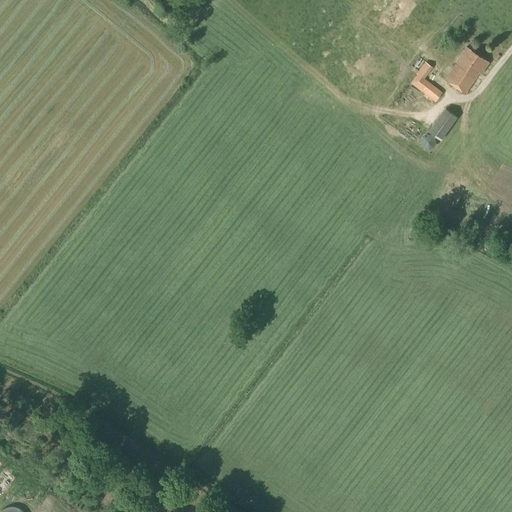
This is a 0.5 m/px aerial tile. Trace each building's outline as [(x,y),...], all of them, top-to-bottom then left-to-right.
[(481,74),(489,63),(466,47),(455,62),(456,63),(445,80),(465,93),(479,73),(481,74)] [(425,62),(409,82),(421,92),(429,82),(424,79),(433,68),(425,62)] [(418,91),(412,94),(416,100),(421,97),(418,91)] [(428,132),(441,141),(457,117),(444,108),(428,132)] [(429,150),(433,147),(436,143),(435,138),(431,135),(427,134),(422,136),(420,140),(420,145),(424,149),(429,150)] [(1,475),(0,476),(0,502),(15,487),(1,475)] [(15,511),(20,504),(13,500),(5,511),(15,511)]
